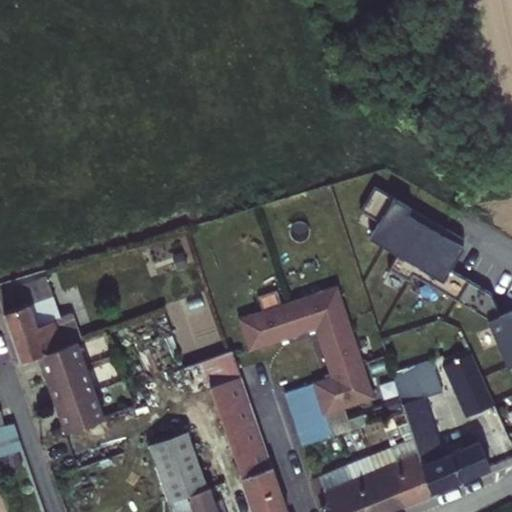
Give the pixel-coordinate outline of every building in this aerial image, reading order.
[(410,289),(484,332),(504,380),(511,376),(511,323),(502,328),(493,307),(452,283),(465,261),(409,228),(413,222),(376,201),(362,226),(380,237),(370,254),(398,270),(389,285),(406,295),(410,289)] [(67,322),(58,326),(43,281),(10,293),(16,311),(7,315),(25,364),(44,357),(76,345),(67,322)] [(316,384),(327,415),(378,396),(336,285),(238,322),(250,354),(315,329),(332,376),(315,383),(316,384)] [(52,381),(91,369),(82,343),(76,345),(44,357),(52,381)] [(257,511),(293,511),(232,352),(201,363),(257,511)] [(61,408),(100,394),(91,369),(52,381),(61,408)] [(422,455),(436,493),(476,478),(496,471),(486,443),(449,457),(429,405),(456,395),(470,429),(493,421),(480,386),(473,389),(466,371),(422,388),(418,376),(398,384),(417,441),(422,455)] [(307,447),(335,436),(327,415),(316,384),(288,395),(307,447)] [(61,408),(63,414),(101,399),(100,394),(61,408)] [(70,432),(108,419),(101,399),(63,414),(70,432)] [(0,427),(13,425),(10,409),(0,411),(0,427)] [(157,457),(199,442),(195,432),(153,447),(157,457)] [(415,501),(436,493),(422,455),(417,441),(401,448),(396,450),(415,501)] [(174,501),(215,486),(199,442),(157,457),(174,501)] [(397,508),(415,501),(396,450),(378,457),(397,508)] [(373,511),(387,511),(397,508),(378,457),(356,465),(373,511)] [(350,511),(373,511),(356,465),(336,473),(340,485),(350,511)] [(328,511),(350,511),(340,485),(336,473),(322,478),(317,480),(328,511)] [(224,511),(215,486),(174,501),(177,511),(224,511)]
